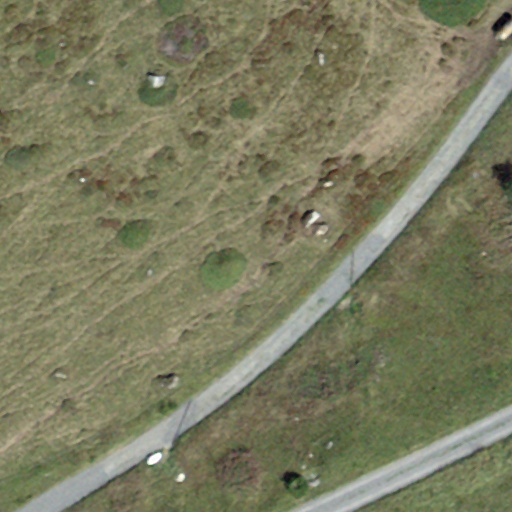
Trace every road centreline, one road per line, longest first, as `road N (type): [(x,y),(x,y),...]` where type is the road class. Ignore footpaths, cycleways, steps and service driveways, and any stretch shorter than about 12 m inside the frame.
road 1 (track): [(43,511),(378,254),(511,79)]
road 2 (track): [(322,511),(511,415)]
